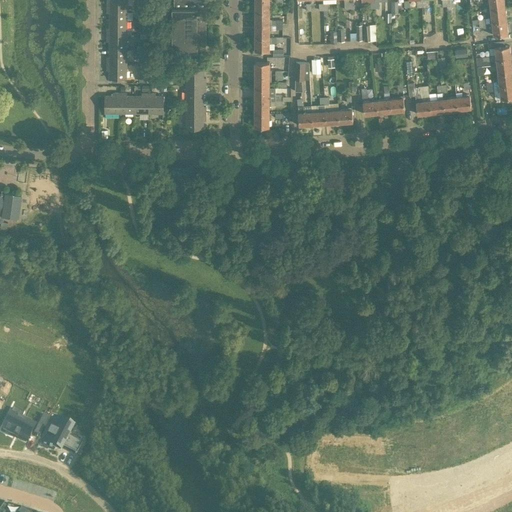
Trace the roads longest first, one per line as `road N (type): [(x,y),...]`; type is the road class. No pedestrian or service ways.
road 1 (residential): [(233,154),(408,147),(511,129)]
road 2 (residential): [(90,156),(89,0)]
road 3 (residential): [(233,154),(234,0)]
road 4 (residential): [(90,156),(233,154)]
road 5 (residential): [(109,511),(67,474),(0,454)]
